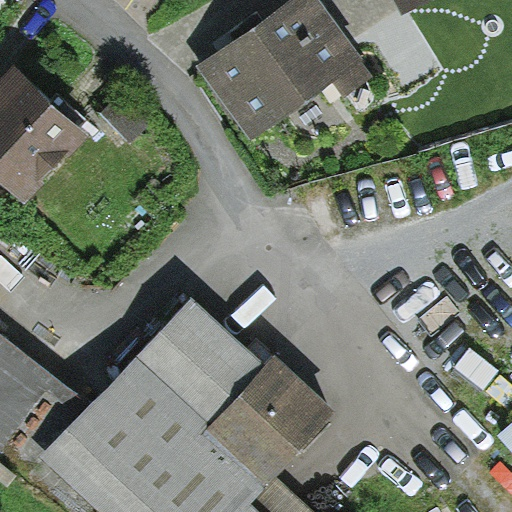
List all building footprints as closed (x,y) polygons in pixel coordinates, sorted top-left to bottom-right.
[(330,0),(270,0),(195,55),(251,130),(332,71),(360,50),(365,46),(330,0)] [(15,49),(0,65),(0,164),(26,189),(91,120),(15,49)] [(374,69),(360,50),(332,71),(345,90),(374,69)] [(125,83),(102,106),(132,137),(156,114),(125,83)] [(39,451),(106,511),(332,511),(280,464),(340,398),(276,341),(266,352),(190,284),(91,393),(39,451)] [(0,319),(0,456),(1,458),(20,433),(39,451),(91,393),(60,365),(0,319)] [(511,412),(497,426),(511,442),(511,412)]
